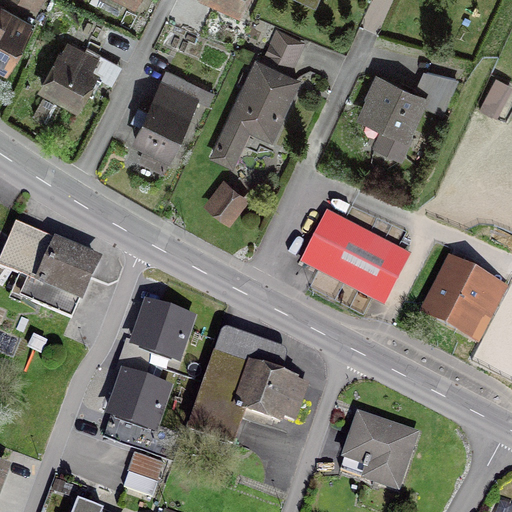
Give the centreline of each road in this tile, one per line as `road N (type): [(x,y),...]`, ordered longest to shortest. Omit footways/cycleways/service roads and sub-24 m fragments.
road 1 (residential): [(139,235),(38,511)]
road 2 (secondary): [(139,235),(352,347)]
road 3 (secondary): [(352,347),(508,429)]
road 4 (residential): [(352,347),(293,511)]
road 5 (secondary): [(0,152),(139,235)]
